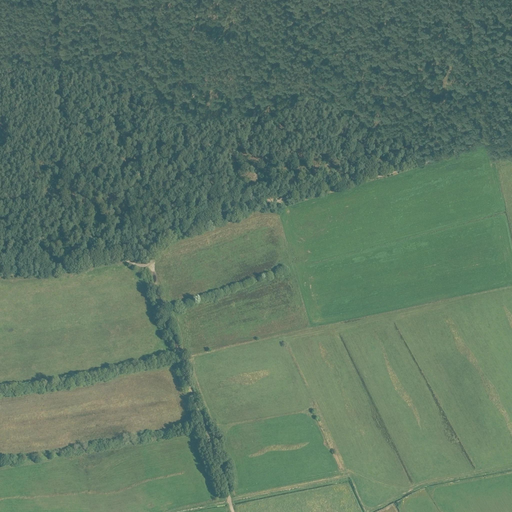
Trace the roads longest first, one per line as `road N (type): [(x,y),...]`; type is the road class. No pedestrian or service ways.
road 1 (track): [(147,263),(233,511)]
road 2 (track): [(177,511),(349,477)]
